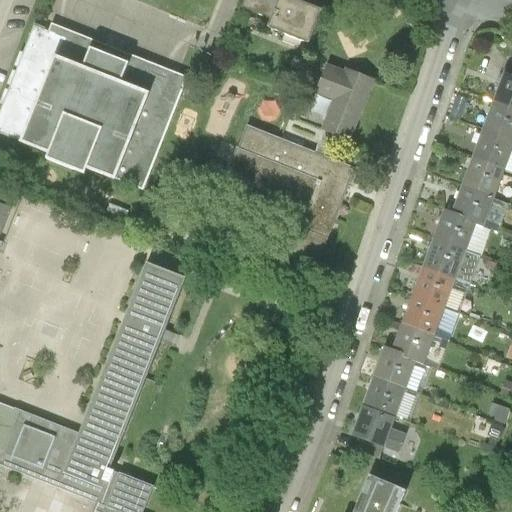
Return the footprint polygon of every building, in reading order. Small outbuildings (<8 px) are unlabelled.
[(245,0),(241,10),(272,22),(268,31),(311,47),(324,13),(289,0),(245,0)] [(144,195),(189,80),(53,27),(49,36),(34,30),(0,115),(0,138),(53,159),(50,168),(86,182),(90,174),(144,195)] [(247,129),(225,185),(304,216),(287,259),(317,271),(348,192),(356,171),(325,159),(333,139),(352,146),(376,84),(328,66),(315,98),(332,104),(321,135),(323,136),(316,155),(247,129)] [(511,75),(506,73),(504,72),(493,102),(511,109),(511,75)] [(511,109),(493,102),(483,130),(511,140),(511,109)] [(511,152),(511,140),(483,130),(472,159),(505,171),(511,152)] [(495,200),(505,171),(472,159),(460,188),(495,200)] [(495,200),(460,188),(451,214),(479,225),(485,227),(495,200)] [(0,239),(11,211),(0,206),(0,239)] [(451,214),(445,212),(434,241),(468,254),(479,225),(451,214)] [(434,241),(423,270),(457,283),(473,289),(482,265),(466,259),(468,254),(434,241)] [(423,270),(413,296),(447,309),(457,283),(423,270)] [(0,470),(1,469),(95,506),(92,511),(144,511),(152,492),(121,480),(113,476),(190,288),(146,272),(81,438),(0,406),(0,470)] [(413,296),(402,324),(437,337),(447,309),(413,296)] [(426,366),(437,337),(402,324),(392,353),(417,362),(426,366)] [(392,353),(385,350),(373,381),(405,394),(417,362),(392,353)] [(394,422),(405,394),(373,381),(362,410),(394,422)] [(511,397),(511,384),(506,382),(501,395),(511,399),(511,397)] [(494,402),(489,416),(507,422),(511,407),(494,402)] [(391,431),(394,422),(362,410),(351,438),(360,441),(384,450),(402,457),(409,438),(391,431)] [(492,428),(488,438),(497,442),(502,431),(492,428)] [(384,450),(360,441),(356,453),(380,461),(384,450)] [(398,511),(406,494),(369,478),(354,511),(398,511)]
